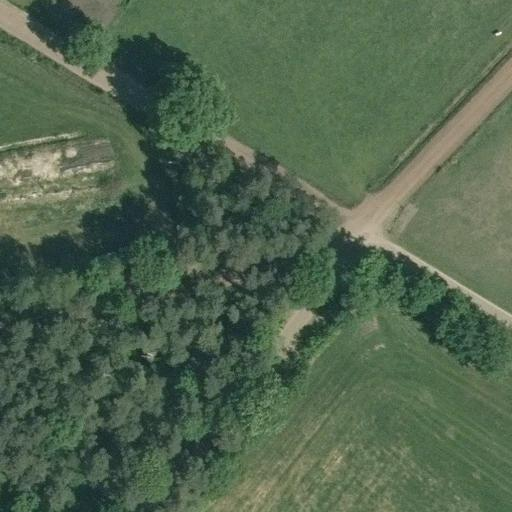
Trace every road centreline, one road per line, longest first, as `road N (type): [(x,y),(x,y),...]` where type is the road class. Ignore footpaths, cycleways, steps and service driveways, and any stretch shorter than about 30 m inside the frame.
road 1 (track): [(363,233),(0,24)]
road 2 (track): [(0,321),(328,251),(363,233)]
road 3 (track): [(142,511),(363,233)]
road 4 (track): [(363,233),(511,73)]
road 5 (unclassified): [(511,323),(363,233)]
